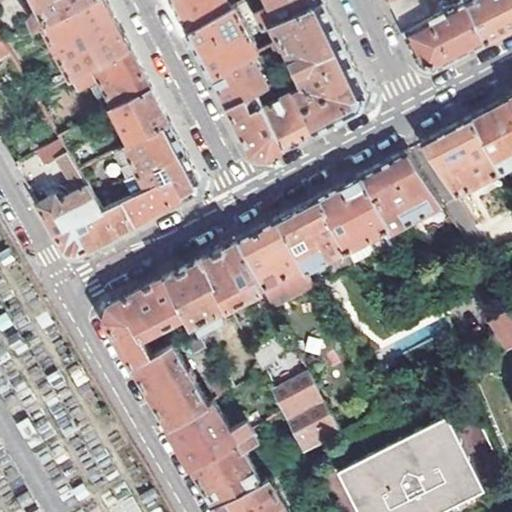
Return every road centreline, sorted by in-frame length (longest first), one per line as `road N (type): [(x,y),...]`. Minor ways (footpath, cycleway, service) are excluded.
road 1 (residential): [(191,511),(64,294)]
road 2 (residential): [(138,0),(244,203)]
road 3 (residential): [(64,294),(244,203)]
road 4 (residential): [(244,203),(413,117)]
road 5 (residential): [(64,294),(0,171)]
road 6 (residential): [(413,117),(358,0)]
